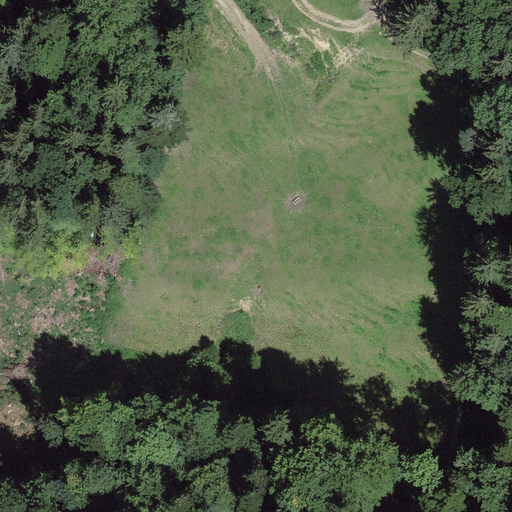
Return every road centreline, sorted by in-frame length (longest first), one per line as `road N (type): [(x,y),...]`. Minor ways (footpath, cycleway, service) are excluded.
road 1 (track): [(223,0),(305,120)]
road 2 (track): [(394,0),(394,16),(348,34),(295,0)]
